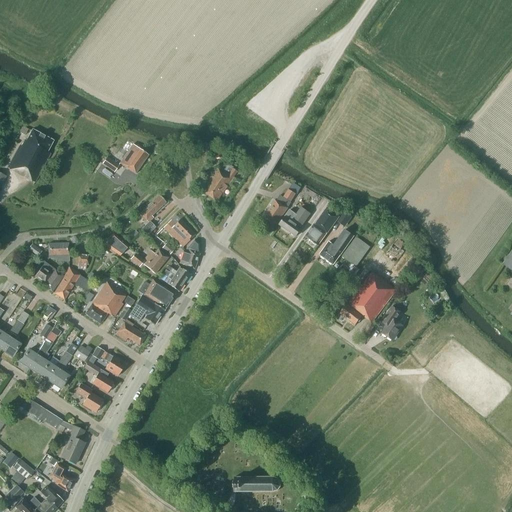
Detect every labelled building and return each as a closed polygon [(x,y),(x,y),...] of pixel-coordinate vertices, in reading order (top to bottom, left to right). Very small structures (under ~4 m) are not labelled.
[(18,133),(25,136),(28,129),(22,126),(18,133)] [(47,152),(52,141),(32,130),(26,141),(24,140),(21,147),(20,146),(7,169),(34,183),(50,154),(47,152)] [(135,174),(148,155),(132,145),(119,164),(135,174)] [(113,173),(118,166),(107,158),(102,165),(113,173)] [(246,162),(240,170),(244,172),(249,164),(246,162)] [(232,178),(236,172),(232,169),(231,170),(228,167),(224,174),(216,168),(211,176),(209,175),(204,183),(206,184),(200,192),(216,202),(229,183),(232,178)] [(232,178),(229,183),(235,188),(239,182),(232,178)] [(292,184),(288,190),(289,190),(295,194),(296,195),(300,189),(292,184)] [(288,190),(283,198),(290,203),(295,194),(289,190),(288,190)] [(158,196),(139,214),(148,223),(150,222),(153,218),(151,216),(165,203),(158,196)] [(275,201),(265,216),(277,223),(288,208),(287,208),(291,203),(290,203),(283,198),(279,196),(276,201),(275,201)] [(302,225),(310,214),(301,208),(293,218),(294,219),(291,222),(285,217),(279,225),(295,237),(301,229),(300,228),(302,225)] [(314,224),(305,237),(310,240),(310,241),(311,242),(312,244),(314,245),(316,245),(317,246),(336,220),(338,217),(326,209),(315,225),(314,224)] [(338,217),(336,220),(340,224),(348,215),(343,211),(338,217)] [(182,247),(195,235),(179,220),(175,224),(171,220),(162,228),(182,247)] [(148,223),(140,230),(146,237),(155,227),(150,222),(148,223)] [(333,265),(354,236),(345,230),(334,245),(329,242),(319,255),(333,265)] [(119,256),(127,247),(113,234),(107,240),(104,238),(101,242),(103,244),(102,245),(119,256)] [(358,235),(345,253),(358,263),(371,244),(358,235)] [(400,250),(405,244),(397,239),(386,254),(396,262),(404,252),(400,250)] [(194,269),(199,254),(198,245),(198,244),(194,240),(185,251),(183,250),(179,264),(194,269)] [(174,250),(166,243),(161,249),(169,255),(174,250)] [(37,257),(41,252),(31,244),(28,249),(37,257)] [(47,244),(48,259),(53,259),(53,260),(57,260),(57,262),(68,261),(68,255),(68,244),(47,244)] [(103,251),(97,249),(93,257),(100,259),(103,251)] [(511,271),(511,249),(502,264),(511,271)] [(154,274),(167,258),(157,250),(154,254),(150,251),(143,260),(135,254),(130,260),(139,267),(141,264),(154,274)] [(88,265),(88,256),(78,255),(77,265),(77,269),(85,270),(85,265),(88,265)] [(51,292),(62,276),(45,263),(34,277),(43,284),(42,286),(51,292)] [(168,266),(165,270),(184,284),(190,275),(179,267),(175,273),(174,271),(174,270),(168,266)] [(79,275),(80,275),(68,268),(63,276),(64,277),(53,294),(64,300),(74,284),(87,293),(92,284),(79,275)] [(184,284),(165,270),(162,275),(168,279),(169,278),(171,279),(167,285),(178,292),(184,284)] [(97,277),(91,272),(86,277),(93,282),(97,277)] [(371,323),(396,290),(372,272),(348,305),(346,304),(339,313),(355,325),(362,316),(371,323)] [(139,292),(143,295),(144,295),(142,297),(152,304),(154,301),(165,309),(174,294),(152,280),(149,286),(144,283),(139,292)] [(125,296),(106,282),(91,304),(85,314),(99,324),(107,313),(113,318),(122,304),(120,303),(125,296)] [(123,302),(130,307),(134,301),(127,297),(123,302)] [(141,297),(133,308),(129,315),(138,322),(143,314),(146,316),(144,319),(154,325),(164,310),(154,304),(154,305),(152,304),(142,297),(141,297)] [(56,312),(48,307),(43,314),(51,319),(56,312)] [(391,307),(385,316),(381,322),(386,326),(381,333),(393,341),(402,326),(395,322),(401,313),(391,307)] [(124,321),(130,311),(125,308),(119,317),(124,321)] [(13,326),(19,330),(22,325),(22,324),(28,315),(22,312),(13,326)] [(139,346),(145,336),(131,328),(133,325),(125,320),(115,335),(125,342),(127,338),(139,346)] [(368,335),(374,325),(370,323),(364,332),(368,335)] [(52,329),(46,324),(39,335),(45,339),(52,329)] [(15,336),(19,330),(13,326),(9,332),(15,336)] [(0,332),(0,349),(1,350),(9,338),(0,332)] [(49,333),(45,339),(41,345),(47,349),(55,337),(49,333)] [(19,345),(9,338),(1,350),(11,357),(19,345)] [(71,344),(61,358),(67,362),(71,356),(70,356),(76,347),(71,344)] [(41,352),(44,354),(45,352),(47,349),(41,345),(38,350),(37,350),(34,354),(28,350),(20,363),(30,369),(41,352)] [(90,352),(80,345),(73,355),(84,362),(89,354),(90,352)] [(92,355),(91,356),(96,359),(98,360),(100,357),(104,352),(97,347),(92,355)] [(30,369),(40,376),(48,363),(44,361),(48,355),(45,352),(44,354),(41,352),(30,369)] [(101,358),(108,363),(105,369),(117,377),(124,365),(104,352),(101,358)] [(88,361),(91,356),(92,355),(89,354),(84,362),(86,364),(88,361)] [(67,362),(61,358),(58,363),(61,365),(50,382),(60,389),(68,376),(62,372),(65,368),(63,367),(67,362)] [(88,361),(84,368),(96,376),(100,370),(100,369),(92,364),(88,361)] [(61,365),(58,363),(56,362),(53,367),(48,363),(40,376),(50,382),(61,365)] [(96,376),(91,384),(107,393),(113,383),(105,379),(107,375),(100,370),(96,376)] [(102,401),(89,393),(91,391),(81,384),(75,393),(85,399),(82,405),(95,413),(102,401)] [(26,410),(32,401),(26,398),(21,407),(26,410)] [(32,401),(26,410),(31,413),(37,404),(32,401)] [(37,404),(31,413),(36,417),(42,408),(37,404)] [(42,408),(36,417),(41,420),(47,411),(42,408)] [(47,411),(41,420),(46,423),(52,414),(47,411)] [(52,414),(46,423),(51,426),(57,417),(52,414)] [(57,417),(51,426),(56,430),(59,425),(61,421),(62,421),(57,417)] [(61,421),(59,425),(71,431),(69,437),(70,437),(60,457),(75,464),(84,444),(79,441),(84,431),(73,427),(73,426),(61,421)] [(0,449),(6,452),(9,446),(0,441),(0,449)] [(18,459),(10,452),(2,463),(10,469),(18,459)] [(34,471),(20,459),(12,468),(27,480),(34,471)] [(49,477),(56,481),(55,484),(58,486),(66,492),(72,481),(62,475),(66,469),(53,462),(50,468),(53,470),(49,477)] [(234,477),(234,481),(234,484),(234,485),(234,488),(234,492),(236,492),(273,492),(277,491),(280,487),(280,482),(277,479),(273,477),(234,477)] [(23,493),(16,485),(4,497),(11,504),(23,493)] [(62,501),(52,492),(51,490),(49,492),(44,488),(40,492),(46,498),(56,508),(62,501)] [(46,498),(40,504),(33,498),(27,504),(29,506),(34,511),(52,511),(56,508),(46,498)] [(34,511),(29,506),(27,504),(23,500),(15,507),(20,511),(34,511)]
